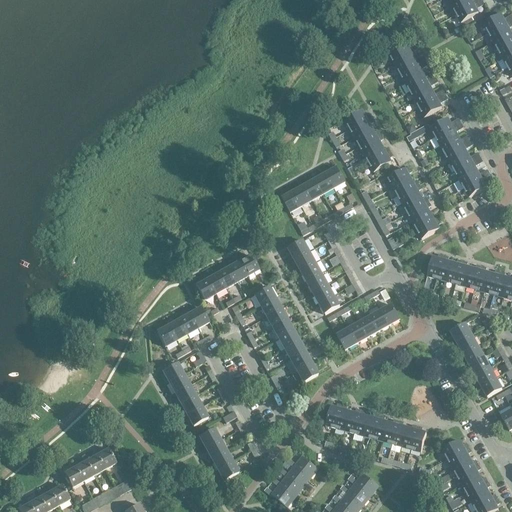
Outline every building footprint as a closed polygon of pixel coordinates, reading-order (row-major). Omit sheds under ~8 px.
[(469,0),(465,0),(452,8),(456,16),(482,2),(481,0),(474,0),(471,2),(469,0)] [(482,2),(456,16),(462,25),(479,16),(476,11),(485,6),(482,2)] [(488,35),(511,21),(511,16),(503,21),(501,16),(483,26),(488,35)] [(493,44),(511,34),(508,30),(511,27),(511,21),(488,35),(493,44)] [(498,52),(511,44),(511,36),(511,34),(493,44),(498,52)] [(503,61),(511,55),(511,44),(498,52),(503,61)] [(391,59),(396,68),(414,58),(411,54),(419,49),(417,45),(391,59)] [(480,51),(476,53),(480,62),(485,59),(480,51)] [(508,70),(511,67),(511,55),(503,61),(508,70)] [(414,58),(396,68),(401,76),(427,62),(424,58),(416,63),(414,58)] [(427,62),(401,76),(406,85),(423,75),(421,71),(429,66),(427,62)] [(486,67),(488,72),(500,69),(498,64),(486,67)] [(423,75),(406,85),(410,93),(436,79),(434,75),(425,79),(423,75)] [(436,79),(410,93),(415,102),(433,92),(431,88),(439,83),(436,79)] [(433,92),(415,102),(420,110),(446,96),(443,92),(435,96),(433,92)] [(446,96),(420,110),(425,119),(442,109),(440,105),(448,100),(446,96)] [(345,122),(350,131),(372,119),(369,115),(365,117),(363,112),(345,122)] [(489,120),(495,130),(502,126),(495,115),(489,120)] [(375,123),(372,119),(350,131),(355,140),(373,130),(370,126),(375,123)] [(436,139),(461,125),(459,120),(450,125),(448,120),(431,130),(436,139)] [(409,143),(431,131),(428,125),(416,132),(410,135),(411,137),(407,139),(409,143)] [(441,148),(458,138),(456,134),(464,129),(461,125),(436,139),(441,148)] [(410,135),(416,132),(414,128),(410,127),(406,128),(410,135)] [(375,134),(373,130),(355,140),(360,148),(382,136),(379,131),(375,134)] [(384,141),(382,136),(360,148),(365,157),(382,147),(380,143),(384,141)] [(445,156),(471,142),(469,137),(460,142),(458,138),(441,148),(445,156)] [(336,150),(341,148),(336,139),(332,142),(336,150)] [(450,165),(467,155),(465,151),(474,146),(471,142),(445,156),(450,165)] [(385,151),(382,147),(365,157),(370,165),(391,153),(389,149),(385,151)] [(391,153),(370,165),(375,174),(392,164),(390,160),(394,158),(391,153)] [(455,173),(481,159),(478,154),(470,159),(467,155),(450,165),(455,173)] [(353,167),(362,165),(360,158),(351,160),(353,167)] [(460,182),(477,172),(475,168),(483,163),(481,159),(455,173),(460,182)] [(421,164),(424,169),(429,166),(426,161),(421,164)] [(394,189),(411,180),(409,175),(413,173),(410,168),(389,180),(394,189)] [(326,176),(335,190),(346,184),(338,169),(326,176)] [(464,190),(490,176),(488,172),(479,176),(477,172),(460,182),(464,190)] [(335,190),(326,176),(316,182),(324,196),(335,190)] [(490,176),(464,190),(469,199),(487,189),(484,185),(493,180),(490,176)] [(411,180),(394,189),(399,198),(420,186),(417,181),(413,183),(411,180)] [(324,196),(316,182),(305,188),(313,202),(324,196)] [(403,206),(421,197),(418,192),(422,190),(420,186),(399,198),(403,206)] [(313,202),(305,188),(294,194),(302,209),(313,202)] [(367,204),(371,202),(366,192),(361,195),(367,204)] [(302,209),(294,194),(283,200),(291,215),(302,209)] [(408,215),(430,203),(427,198),(423,200),(421,197),(403,206),(408,215)] [(371,213),(376,210),(371,202),(367,204),(371,213)] [(413,223),(430,214),(428,209),(432,207),(430,203),(408,215),(413,223)] [(376,210),(371,213),(376,222),(381,219),(376,210)] [(417,232),(439,220),(436,215),(432,218),(430,214),(413,223),(417,232)] [(439,220),(417,232),(422,241),(440,231),(437,226),(441,224),(439,220)] [(313,227),(315,231),(326,225),(323,221),(313,227)] [(315,231),(313,227),(301,234),(303,238),(315,231)] [(328,244),(333,241),(329,234),(324,236),(328,244)] [(335,254),(339,252),(333,241),(328,244),(335,254)] [(296,262),(310,254),(304,242),(289,251),(296,262)] [(318,248),(311,250),(313,258),(320,255),(318,248)] [(341,265),(345,263),(339,252),(335,254),(341,265)] [(302,273),(316,265),(310,254),(296,262),(302,273)] [(437,281),(444,257),(439,256),(438,260),(433,259),(428,278),(437,281)] [(251,257),(240,263),(248,278),(260,271),(251,257)] [(444,257),(437,281),(447,283),(452,264),(448,263),(449,258),(444,257)] [(456,286),(463,262),(458,261),(457,265),(452,264),(447,283),(456,286)] [(463,262),(456,286),(466,289),(471,269),(466,268),(468,264),(463,262)] [(229,269),(237,284),(248,278),(240,263),(229,269)] [(347,276),(351,274),(345,263),(341,265),(347,276)] [(308,284),(322,276),(316,265),(302,273),(308,284)] [(475,291),(482,268),(477,266),(476,271),(471,269),(466,289),(475,291)] [(482,268),(475,291),(485,294),(490,275),(486,273),(487,269),(482,268)] [(218,275),(226,290),(237,284),(229,269),(218,275)] [(494,297),(501,273),(496,271),(495,276),(490,275),(485,294),(494,297)] [(501,273),(494,297),(503,299),(509,280),(504,279),(505,274),(501,273)] [(353,287),(357,285),(351,274),(347,276),(353,287)] [(207,282),(216,296),(226,290),(218,275),(207,282)] [(314,295),(328,286),(322,276),(308,284),(314,295)] [(511,280),(509,280),(503,299),(511,301),(511,280)] [(333,281),(328,284),(331,290),(337,287),(333,281)] [(216,296),(207,282),(196,288),(204,302),(216,296)] [(320,306),(335,297),(328,286),(314,295),(320,306)] [(256,293),(254,289),(245,294),(247,298),(256,293)] [(261,308),(276,300),(269,289),(255,297),(261,308)] [(371,295),(374,299),(381,295),(378,291),(371,295)] [(374,299),(371,295),(364,299),(367,303),(374,299)] [(232,301),(235,305),(242,301),(239,297),(232,301)] [(335,297),(320,306),(326,317),(341,309),(335,297)] [(267,319),(282,311),(276,300),(261,308),(267,319)] [(235,305),(232,301),(225,305),(228,309),(235,305)] [(350,307),(352,311),(363,305),(361,301),(350,307)] [(339,314),(341,317),(352,311),(350,307),(339,314)] [(381,313),(390,328),(401,321),(392,307),(381,313)] [(190,316),(198,330),(210,324),(201,309),(190,316)] [(217,309),(210,313),(210,314),(212,318),(220,313),(217,309)] [(273,330),(288,322),(282,311),(267,319),(273,330)] [(238,321),(242,319),(238,312),(234,314),(238,321)] [(370,319),(379,334),(390,328),(381,313),(370,319)] [(341,317),(339,314),(327,320),(329,324),(341,317)] [(179,322),(187,336),(198,330),(190,316),(179,322)] [(242,319),(238,321),(242,328),(246,326),(242,319)] [(360,325),(368,340),(379,334),(370,319),(360,325)] [(485,329),(489,327),(486,320),(481,322),(485,329)] [(168,328),(177,342),(187,336),(179,322),(168,328)] [(279,341),(294,333),(288,322),(273,330),(279,341)] [(317,337),(310,324),(296,331),(303,345),(317,337)] [(349,331),(357,346),(368,340),(360,325),(349,331)] [(451,333),(458,345),(472,337),(466,325),(451,333)] [(489,327),(485,329),(489,336),(493,334),(489,327)] [(165,349),(177,342),(168,328),(157,334),(165,349)] [(357,346),(349,331),(338,337),(346,352),(357,346)] [(285,352),(300,344),(294,333),(279,341),(285,352)] [(250,343),(254,341),(250,334),(246,336),(250,343)] [(472,337),(458,345),(464,356),(478,347),(472,337)] [(197,344),(199,348),(206,344),(204,340),(197,344)] [(254,341),(250,343),(254,350),(258,348),(254,341)] [(498,351),(502,349),(498,341),(493,344),(498,351)] [(291,363),(306,354),(300,344),(285,352),(291,363)] [(181,350),(184,357),(192,353),(188,346),(181,350)] [(478,347),(464,356),(470,367),(484,358),(478,347)] [(504,362),(508,360),(502,349),(498,351),(504,362)] [(184,357),(181,350),(182,353),(175,356),(177,360),(184,357)] [(196,370),(207,363),(200,352),(196,354),(200,360),(193,364),(196,370)] [(297,374),(312,365),(306,354),(291,363),(297,374)] [(262,365),(266,362),(262,355),(258,358),(262,365)] [(224,360),(227,370),(236,367),(233,358),(224,360)] [(484,358),(470,367),(476,377),(490,369),(484,358)] [(266,362),(262,365),(266,371),(270,369),(266,362)] [(163,373),(169,384),(184,376),(177,365),(163,373)] [(319,377),(312,365),(297,374),(304,385),(319,377)] [(209,377),(213,374),(209,367),(205,370),(209,377)] [(490,369),(476,377),(482,388),(497,380),(490,369)] [(213,374),(209,377),(212,384),(217,381),(213,374)] [(175,395),(190,387),(184,376),(169,384),(175,395)] [(274,386),(278,384),(274,377),(270,379),(274,386)] [(497,380),(482,388),(488,400),(503,391),(497,380)] [(278,384),(274,386),(278,393),(282,391),(278,384)] [(181,406),(196,398),(190,387),(175,395),(181,406)] [(221,398),(225,396),(221,389),(217,391),(221,398)] [(503,394),(505,398),(511,394),(511,393),(510,390),(503,394)] [(505,398),(503,394),(496,398),(498,402),(505,398)] [(225,396),(221,398),(224,405),(229,403),(225,396)] [(187,417),(202,409),(196,398),(181,406),(187,417)] [(248,406),(250,411),(258,407),(256,402),(248,406)] [(336,431),(342,407),(338,405),(336,410),(331,408),(326,428),(336,431)] [(266,415),(273,413),(270,407),(264,409),(266,415)] [(342,407),(336,431),(345,433),(350,414),(346,413),(347,408),(342,407)] [(202,409),(187,417),(194,428),(208,420),(202,409)] [(355,436),(361,412),(356,410),(355,415),(350,414),(345,433),(355,436)] [(361,412),(355,436),(364,439),(369,419),(365,418),(366,413),(361,412)] [(510,433),(511,431),(511,412),(501,418),(510,433)] [(237,419),(233,413),(222,419),(226,425),(237,419)] [(373,441),(380,417),(375,416),(374,420),(369,419),(364,439),(373,441)] [(385,418),(380,417),(373,441),(383,444),(388,424),(384,423),(385,418)] [(271,430),(279,428),(277,420),(269,422),(271,430)] [(392,446),(399,422),(394,421),(393,426),(388,424),(383,444),(392,446)] [(239,431),(243,429),(239,422),(235,424),(239,431)] [(399,422),(392,446),(402,449),(407,430),(403,429),(404,424),(399,422)] [(407,430),(402,449),(411,452),(418,428),(413,426),(412,431),(407,430)] [(418,428),(411,452),(421,454),(427,435),(422,434),(423,429),(418,428)] [(243,429),(239,431),(243,438),(247,436),(243,429)] [(206,450),(220,442),(214,431),(199,439),(206,450)] [(220,442),(206,450),(212,461),(227,453),(220,442)] [(448,461),(469,449),(467,445),(463,447),(460,443),(443,452),(448,461)] [(251,453),(255,451),(251,444),(247,446),(251,453)] [(453,470),(470,460),(468,456),(472,454),(469,449),(448,461),(453,470)] [(351,450),(349,455),(359,458),(360,453),(351,450)] [(108,451),(97,457),(105,472),(116,466),(108,451)] [(255,451),(251,453),(255,460),(259,458),(255,451)] [(227,453),(212,461),(218,472),(233,464),(227,453)] [(86,464),(94,478),(105,472),(97,457),(86,464)] [(290,461),(288,463),(310,481),(318,471),(302,458),(296,466),(290,461)] [(470,460),(453,470),(457,478),(479,466),(476,462),(472,464),(470,460)] [(282,471),(281,473),(302,490),(310,481),(288,463),(287,464),(293,469),(288,475),(282,471)] [(75,470),(83,484),(94,478),(86,464),(75,470)] [(239,475),(233,464),(218,472),(224,483),(239,475)] [(462,487),(480,477),(477,473),(481,471),(479,466),(457,478),(462,487)] [(83,484),(75,470),(64,476),(72,490),(83,484)] [(275,480),(273,482),(295,499),(302,490),(281,473),(280,474),(286,479),(281,485),(275,480)] [(349,480),(371,498),(378,488),(363,476),(357,483),(351,478),(349,480)] [(467,495),(489,483),(486,479),(482,481),(480,477),(462,487),(467,495)] [(371,498),(349,480),(348,481),(354,486),(349,493),(343,488),(341,490),(363,507),(371,498)] [(440,488),(444,486),(441,480),(436,482),(440,488)] [(128,493),(131,491),(126,482),(123,484),(128,493)] [(287,509),(295,499),(273,482),(272,483),(278,488),(273,495),(267,490),(264,493),(271,498),(272,497),(287,509)] [(489,483),(467,495),(472,504),(489,494),(487,490),(491,488),(489,483)] [(50,494),(58,509),(70,503),(61,488),(50,494)] [(359,511),(363,507),(341,490),(340,491),(347,496),(342,502),(335,497),(333,499),(349,511),(359,511)] [(103,495),(108,504),(112,502),(107,493),(103,495)] [(52,511),(58,509),(50,494),(39,500),(45,511),(52,511)] [(476,511),(477,511),(498,501),(496,496),(491,499),(489,494),(472,504),(476,511)] [(174,511),(174,498),(149,497),(148,511),(174,511)] [(449,505),(459,500),(459,499),(454,502),(451,497),(446,500),(449,505)] [(349,511),(333,499),(333,500),(339,506),(334,511),(328,507),(326,509),(329,511),(349,511)] [(45,511),(39,500),(28,506),(31,511),(45,511)] [(459,500),(449,505),(453,511),(463,506),(459,500)] [(498,501),(477,511),(498,511),(499,511),(496,507),(500,505),(498,501)] [(88,504),(92,511),(94,511),(96,511),(91,502),(88,504)]
